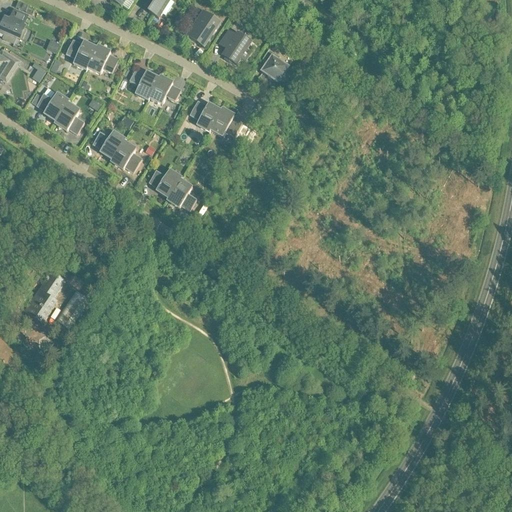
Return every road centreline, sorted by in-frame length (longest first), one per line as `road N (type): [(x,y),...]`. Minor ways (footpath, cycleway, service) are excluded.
road 1 (secondary): [(511,204),(483,306),(438,415),(376,511)]
road 2 (track): [(176,238),(383,378)]
road 3 (residential): [(47,0),(259,105)]
road 4 (residential): [(80,174),(49,202),(0,273)]
road 5 (track): [(410,395),(511,465)]
